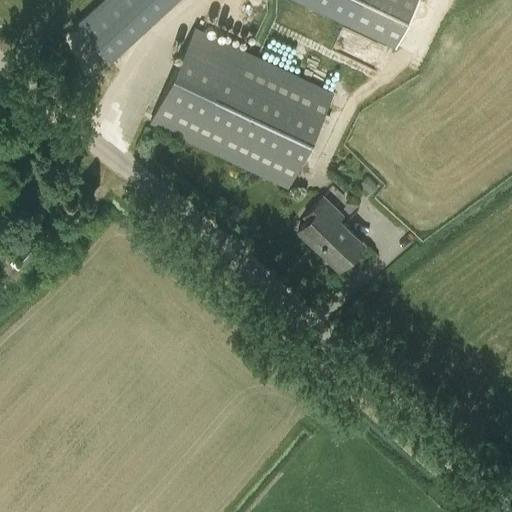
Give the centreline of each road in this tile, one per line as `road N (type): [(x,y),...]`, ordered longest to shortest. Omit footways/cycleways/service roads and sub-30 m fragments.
road 1 (unclassified): [(509,511),(0,53)]
road 2 (track): [(104,148),(162,32),(197,0)]
